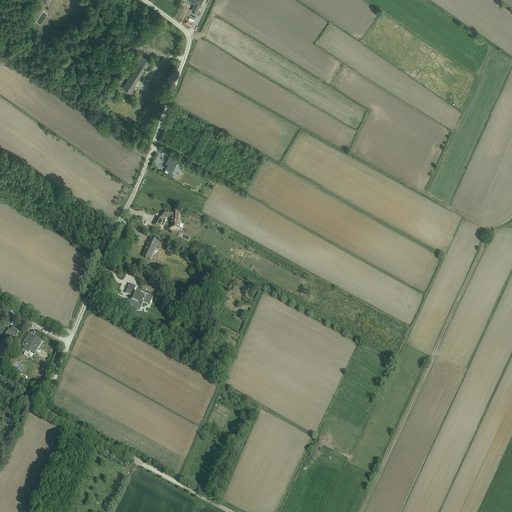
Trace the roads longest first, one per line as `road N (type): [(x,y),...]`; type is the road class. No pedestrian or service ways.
road 1 (residential): [(68,345),(188,46),(182,28),(143,0)]
road 2 (unclassified): [(229,511),(57,418),(50,392),(68,345)]
